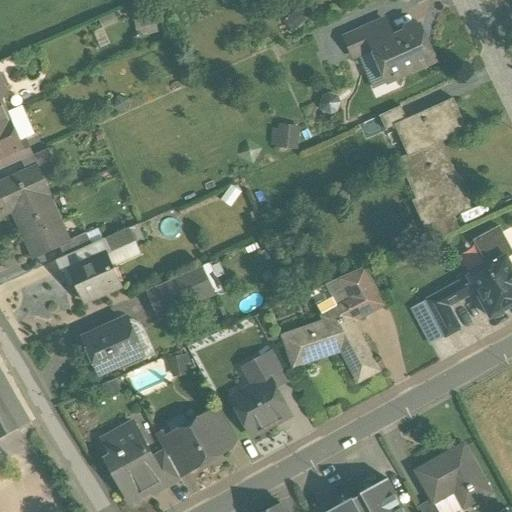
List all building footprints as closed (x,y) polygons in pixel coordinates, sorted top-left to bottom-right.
[(156,30),(153,5),(133,7),(136,33),(156,30)] [(385,20),(346,38),(356,59),(374,50),(374,49),(394,40),(394,39),(385,20)] [(406,33),(394,39),(394,40),(374,49),(374,50),(386,77),(400,71),(402,78),(437,62),(421,27),(418,28),(417,27),(413,25),(408,27),(405,32),(406,33)] [(408,120),(403,122),(404,124),(417,153),(468,130),(455,99),(408,120)] [(402,106),(381,116),(388,131),(404,124),(403,122),(408,120),(402,106)] [(5,114),(0,116),(0,154),(25,144),(24,142),(19,144),(5,114)] [(278,123),(276,146),(297,148),(299,125),(278,123)] [(472,210),(443,143),(469,131),(468,130),(417,153),(400,160),(418,200),(421,199),(433,225),(434,228),(455,218),(472,210)] [(25,144),(0,154),(0,170),(22,161),(31,157),(25,144)] [(31,157),(22,161),(27,172),(37,167),(38,168),(54,161),(49,149),(31,157)] [(27,172),(0,183),(0,216),(13,211),(25,238),(28,236),(37,257),(59,247),(69,243),(68,241),(49,198),(50,197),(38,168),(37,167),(27,172)] [(455,218),(434,228),(433,225),(425,228),(432,244),(461,231),(455,218)] [(136,226),(128,229),(134,243),(136,243),(142,240),(136,226)] [(511,253),(498,228),(474,241),(488,267),(506,257),(507,259),(511,256),(511,253)] [(128,229),(106,239),(112,253),(134,243),(128,229)] [(86,233),(68,241),(69,243),(59,247),(64,258),(92,245),(86,233)] [(134,243),(112,253),(106,255),(113,270),(142,257),(136,243),(134,243)] [(106,255),(71,270),(85,304),(121,288),(113,270),(106,255)] [(488,267),(468,277),(476,292),(490,318),(511,306),(511,268),(507,259),(506,257),(488,267)] [(365,268),(340,279),(358,312),(361,318),(386,305),(365,268)] [(468,277),(426,300),(446,337),(461,329),(449,307),(476,292),(468,277)] [(178,278),(149,291),(161,318),(190,305),(178,278)] [(340,279),(326,285),(337,308),(342,305),(348,317),(358,312),(340,279)] [(348,317),(342,305),(337,308),(322,316),(326,323),(283,337),(291,358),(337,343),(358,381),(378,371),(352,323),(361,318),(358,312),(348,317)] [(127,321),(85,340),(94,360),(96,359),(102,371),(141,354),(127,321)] [(272,350),(251,362),(262,382),(267,379),(273,390),(275,390),(289,382),(272,350)] [(0,439),(30,423),(0,369),(0,439)] [(262,382),(232,398),(251,435),(273,424),(271,420),(286,412),(275,390),(273,390),(267,379),(262,382)] [(238,440),(221,410),(209,417),(225,447),(226,447),(238,440)] [(173,437),(172,438),(179,451),(178,451),(189,471),(228,450),(226,447),(225,447),(209,417),(173,437)] [(152,459),(132,424),(103,440),(113,458),(107,461),(130,503),(153,490),(154,493),(179,479),(167,457),(164,452),(152,459)] [(168,428),(155,435),(164,452),(167,457),(178,451),(179,451),(172,438),(173,437),(168,428)] [(447,465),(443,458),(416,473),(431,501),(433,505),(435,504),(454,493),(464,510),(491,495),(464,446),(462,447),(465,452),(454,458),(456,460),(447,465)] [(405,511),(387,480),(360,495),(361,496),(353,500),(353,499),(328,511),(405,511)] [(431,501),(419,508),(420,511),(438,511),(435,504),(433,505),(431,501)]
